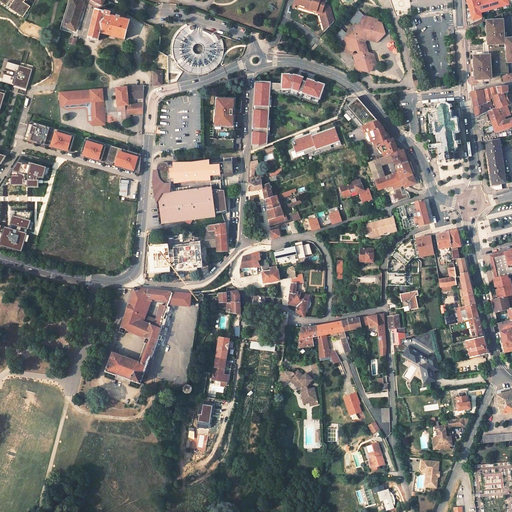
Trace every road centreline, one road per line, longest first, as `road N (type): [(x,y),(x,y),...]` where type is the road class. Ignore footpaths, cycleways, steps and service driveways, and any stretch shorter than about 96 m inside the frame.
road 1 (tertiary): [(263,61),(305,64),(348,81),(417,152),(432,193)]
road 2 (unknown): [(72,381),(74,406),(86,419),(144,418),(184,316)]
road 3 (residential): [(411,511),(391,445),(385,309)]
road 4 (tertiary): [(145,180),(155,97),(247,62)]
road 5 (residential): [(252,67),(241,244)]
road 6 (secondary): [(501,370),(469,240),(470,212)]
road 7 (residential): [(501,370),(440,511)]
road 8 (residential): [(432,193),(439,224),(408,234),(387,256),(385,309)]
road 9 (residential): [(254,51),(242,34),(122,0)]
road 10 (tertiary): [(0,259),(117,282),(133,275)]
road 11 (residential): [(432,193),(310,234)]
road 12 (residential): [(241,244),(195,283),(146,284),(133,275)]
